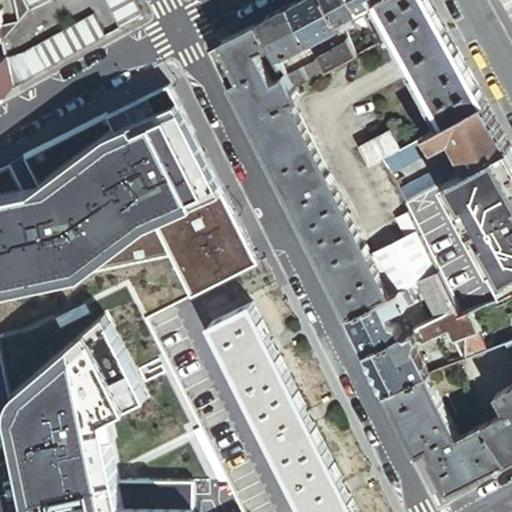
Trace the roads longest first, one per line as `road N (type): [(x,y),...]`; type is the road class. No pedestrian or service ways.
road 1 (residential): [(418,511),(181,29)]
road 2 (residential): [(0,128),(181,29)]
